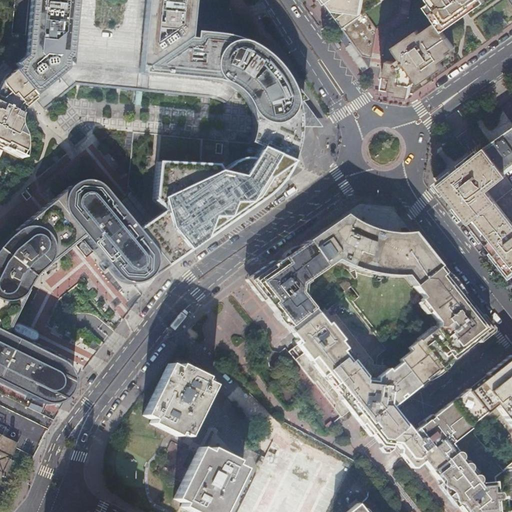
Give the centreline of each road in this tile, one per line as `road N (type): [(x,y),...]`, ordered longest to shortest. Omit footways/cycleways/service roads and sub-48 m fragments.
road 1 (secondary): [(347,159),(168,295),(71,423),(38,485)]
road 2 (secondary): [(68,494),(97,413),(168,321),(225,268),(337,189),(363,181)]
road 3 (residential): [(499,339),(409,402),(417,410),(498,347)]
road 4 (secondary): [(268,0),(350,135)]
road 5 (secondary): [(418,202),(511,320)]
road 6 (secondary): [(375,116),(285,0)]
